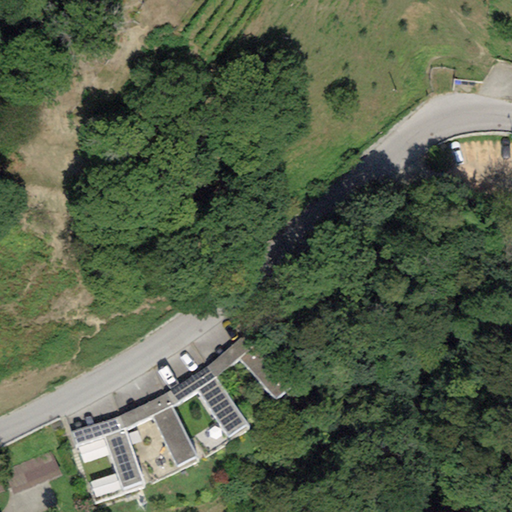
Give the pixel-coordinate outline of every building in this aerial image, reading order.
[(243,335),(205,367),(214,379),(237,358),(277,400),(292,384),(243,335)] [(205,367),(169,391),(178,402),(180,402),(196,391),(226,438),(247,424),(214,379),(205,367)] [(169,391),(119,416),(125,431),(152,416),(176,467),(196,458),(170,406),(178,402),(169,391)] [(119,416),(70,432),(76,448),(104,438),(121,489),(142,482),(125,431),(119,416)] [(50,451),(3,473),(13,495),(60,474),(50,451)]
